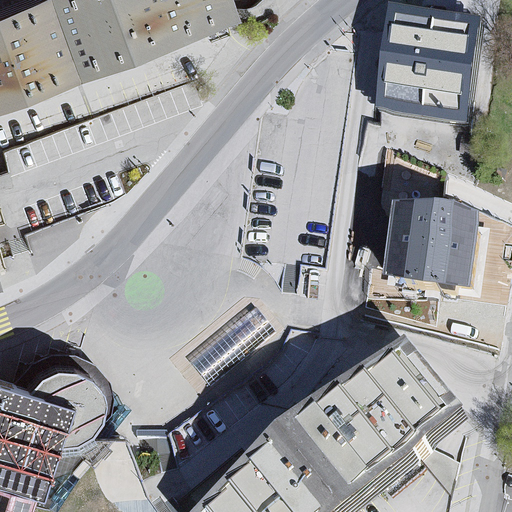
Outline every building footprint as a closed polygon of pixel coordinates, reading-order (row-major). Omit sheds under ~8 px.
[(0,106),(75,79),(46,0),(20,0),(0,7),(0,106)] [(227,0),(46,0),(75,79),(235,20),(227,0)] [(490,36),(398,23),(383,127),(474,140),(490,36)] [(98,138),(89,116),(3,148),(11,170),(98,138)] [(0,272),(8,269),(0,244),(0,225),(5,224),(0,210),(0,272)] [(482,255),(411,245),(403,303),(474,313),(482,255)] [(413,346),(209,511),(359,511),(473,419),(413,346)] [(0,511),(33,511),(36,502),(46,505),(61,451),(77,450),(90,444),(102,428),(107,419),(109,408),(106,396),(101,385),(92,377),(83,372),(73,369),(58,369),(48,371),(38,378),(31,389),(0,382),(0,511)] [(156,511),(128,436),(92,435),(90,444),(77,450),(61,451),(46,505),(36,502),(33,511),(156,511)]
